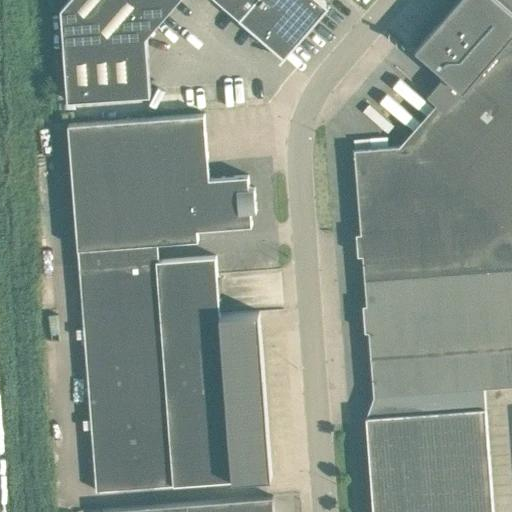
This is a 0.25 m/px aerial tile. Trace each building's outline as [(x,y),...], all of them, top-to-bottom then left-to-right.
[(68,0),(62,7),(69,99),(151,93),(147,36),(177,0),(222,0),(285,55),(329,4),(324,0),(68,0)] [(415,144),(356,148),(372,357),(375,394),(485,386),(511,383),(511,7),(503,0),(457,0),(416,47),(427,57),(445,72),(428,94),(446,109),(415,144)] [(185,113),(69,122),(77,228),(79,248),(158,242),(199,239),(198,228),(253,223),(252,210),(257,209),(255,186),(250,186),(249,174),(210,177),(205,112),(185,113)] [(158,242),(79,248),(80,265),(82,285),(97,488),(271,476),(259,311),(221,314),(217,254),(159,259),(158,242)] [(350,384),(363,384),(364,350),(350,350),(350,384)] [(376,414),(367,415),(374,511),(494,511),(486,406),(485,386),(375,394),(376,414)] [(188,502),(103,508),(103,511),(274,511),(273,495),(253,496),(188,501),(188,502)]
